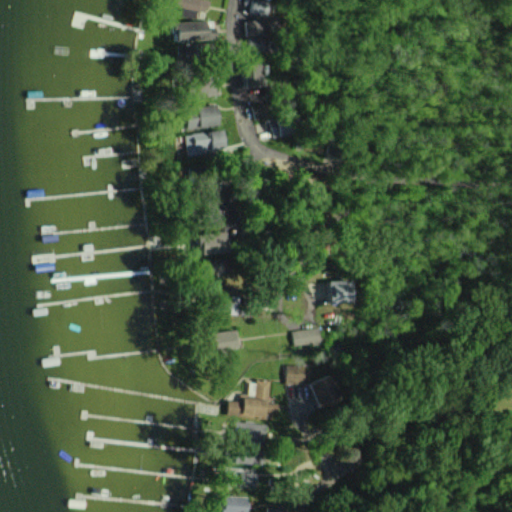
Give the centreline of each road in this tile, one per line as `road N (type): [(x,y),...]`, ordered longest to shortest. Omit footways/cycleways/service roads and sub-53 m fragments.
road 1 (residential): [(231,0),(235,94),(251,144),(340,172),(511,184)]
road 2 (residential): [(511,386),(338,472),(302,511)]
